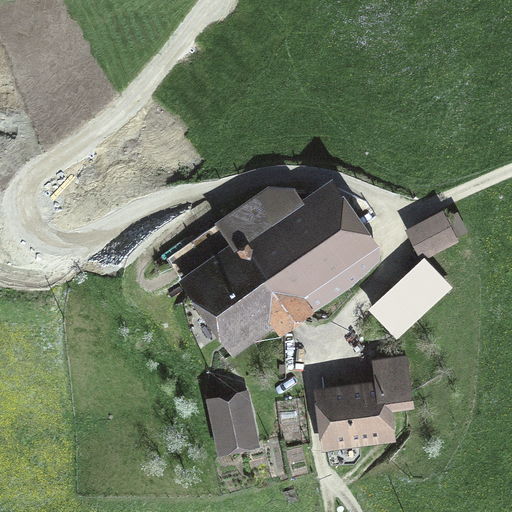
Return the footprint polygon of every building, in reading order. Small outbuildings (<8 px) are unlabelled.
[(286,331),(287,332),(355,287),(381,261),(337,194),(310,211),(296,190),(274,188),(223,221),(238,243),(186,277),(193,289),(201,284),(236,337),(271,313),(283,333),(286,331)] [(448,219),(418,234),(429,257),(459,242),(448,219)] [(453,290),(429,263),(376,309),(400,336),(453,290)] [(324,395),(329,444),(387,438),(383,396),(409,394),(406,361),(377,364),(379,390),(324,395)] [(247,402),(245,394),(214,399),(222,448),(256,442),(249,402),(247,402)]
